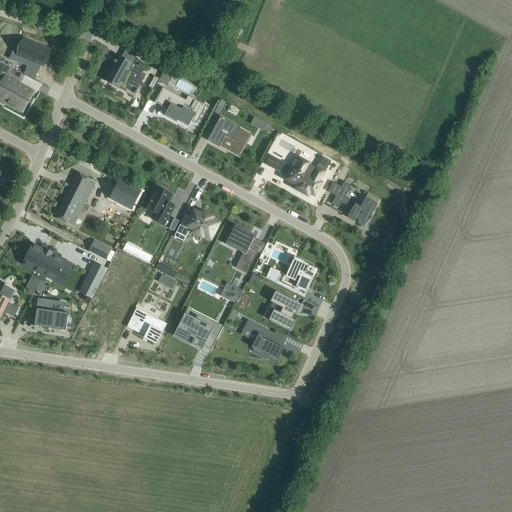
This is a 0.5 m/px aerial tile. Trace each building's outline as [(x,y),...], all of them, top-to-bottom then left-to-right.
[(222,30),(234,9),(222,2),(209,22),(222,30)] [(1,28),(0,30),(0,53),(5,56),(15,33),(8,30),(8,31),(1,28)] [(13,50),(9,59),(27,67),(30,61),(43,66),(49,50),(24,40),(19,52),(13,50)] [(106,77),(106,78),(121,86),(121,85),(120,84),(121,83),(129,87),(132,81),(132,82),(133,79),(141,83),(145,75),(146,75),(146,74),(142,72),(147,65),(148,64),(142,61),(138,67),(132,64),(121,58),(119,61),(116,60),(107,77),(106,77)] [(0,60),(0,75),(3,77),(2,78),(4,79),(0,86),(5,89),(7,90),(5,93),(1,100),(23,112),(28,102),(26,101),(32,91),(31,91),(21,85),(20,85),(19,86),(16,84),(22,73),(0,60)] [(165,70),(159,81),(166,85),(173,74),(165,70)] [(163,88),(154,103),(156,104),(157,103),(168,109),(165,116),(172,120),(176,122),(177,120),(188,126),(191,121),(196,124),(206,106),(204,105),(203,107),(196,103),(197,102),(195,101),(192,107),(170,95),(171,92),(163,88)] [(226,103),(221,101),(215,112),(219,115),(226,103)] [(216,125),(208,141),(219,147),(219,146),(224,149),(225,147),(229,149),(229,150),(239,155),(246,143),(241,140),(245,132),(234,126),(235,125),(221,117),(216,125)] [(267,125),(264,130),(271,134),(274,128),(267,125)] [(282,162),(277,171),(287,177),(286,180),(301,188),(300,191),(308,196),(309,193),(312,194),(315,195),(316,193),(320,184),(321,183),(319,183),(321,179),(321,178),(330,161),(322,157),(316,169),(308,165),(309,164),(301,159),(295,169),(290,166),(282,162)] [(77,173),(54,217),(63,222),(69,225),(76,210),(80,213),(96,182),(86,177),(77,173)] [(120,181),(111,199),(131,209),(140,191),(120,181)] [(333,182),(328,192),(329,190),(333,192),(337,195),(332,204),(339,208),(342,203),(352,209),(348,216),(354,220),(358,222),(357,223),(361,226),(365,219),(368,220),(380,200),(379,200),(378,201),(369,196),(368,198),(365,202),(366,202),(365,205),(363,208),(344,198),(351,186),(344,182),(341,187),(333,182)] [(157,187),(146,209),(155,214),(152,220),(165,226),(174,208),(175,207),(175,206),(174,206),(170,204),(169,203),(173,195),(157,187)] [(186,215),(174,237),(184,241),(190,228),(195,230),(194,232),(202,236),(203,234),(211,238),(218,224),(210,220),(211,218),(203,214),(202,216),(194,212),(191,218),(186,215)] [(174,219),(170,229),(174,231),(179,222),(174,219)] [(232,224),(227,233),(231,235),(234,237),(230,246),(229,246),(243,253),(235,268),(247,274),(258,253),(249,248),(254,238),(255,236),(250,234),(250,233),(247,231),(246,231),(245,231),(232,224)] [(94,241),(89,252),(106,260),(111,250),(94,241)] [(267,243),(259,259),(266,262),(273,245),(267,243)] [(127,244),(123,251),(149,264),(152,258),(141,252),(142,251),(127,244)] [(33,245),(23,264),(56,281),(66,262),(52,255),(44,251),(33,245)] [(267,277),(274,281),(295,292),(297,288),(297,289),(306,293),(311,282),(315,275),(313,274),(313,275),(312,277),(305,274),(306,272),(306,271),(307,269),(309,265),(304,263),(298,260),(294,259),(291,267),(287,276),(280,273),(276,281),(267,277)] [(94,263),(80,292),(92,298),(107,270),(94,263)] [(32,275),(26,288),(29,289),(27,294),(32,296),(35,290),(41,280),(32,275)] [(168,278),(162,275),(158,282),(165,285),(168,278)] [(41,280),(35,290),(45,292),(47,283),(41,280)] [(231,284),(228,290),(234,293),(239,296),(242,290),(231,284)] [(0,320),(2,322),(7,314),(14,317),(19,309),(8,303),(14,291),(4,286),(0,293),(0,320)] [(274,310),(269,320),(290,331),(295,321),(292,319),(294,314),(296,315),(301,305),(276,292),(270,302),(283,308),(280,313),(274,310)] [(234,293),(231,301),(235,303),(239,296),(234,293)] [(38,299),(34,326),(48,328),(48,329),(49,329),(66,331),(68,314),(50,311),(52,301),(38,299)] [(233,310),(229,317),(234,320),(238,312),(233,310)] [(134,313),(127,327),(128,328),(128,327),(145,336),(144,338),(148,340),(157,345),(167,324),(142,311),(139,316),(134,313)] [(185,314),(175,336),(182,339),(191,344),(190,345),(192,345),(193,345),(194,342),(196,343),(198,344),(198,345),(200,346),(205,334),(216,340),(223,327),(209,320),(207,325),(185,314)] [(248,320),(244,329),(258,336),(252,348),(254,349),(253,351),(274,362),(275,360),(277,361),(285,347),(271,340),(275,334),(248,320)]
